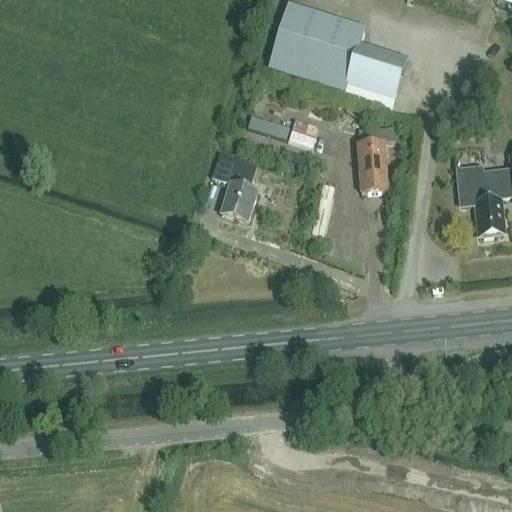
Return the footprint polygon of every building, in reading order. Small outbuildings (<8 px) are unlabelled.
[(344,102),(390,117),(406,67),(360,53),(366,34),(289,10),(268,75),(345,99),(344,102)] [(244,133),(285,144),(288,132),(247,121),(244,133)] [(293,124),(286,145),(312,154),(320,133),(293,124)] [(387,197),(382,148),(395,147),(394,132),(358,135),(359,150),(356,150),(361,199),(387,197)] [(257,172),(219,160),(212,183),(229,189),(220,219),(248,227),(258,197),(250,194),(257,172)] [(501,219),(503,219),(503,210),(501,210),(500,202),(511,200),(511,161),(511,171),(511,176),(481,179),(481,174),(458,176),(461,210),(476,208),(479,242),(483,241),(483,243),(493,242),(493,240),(503,239),(501,219)] [(491,435),(467,430),(463,451),(487,456),(491,435)]
